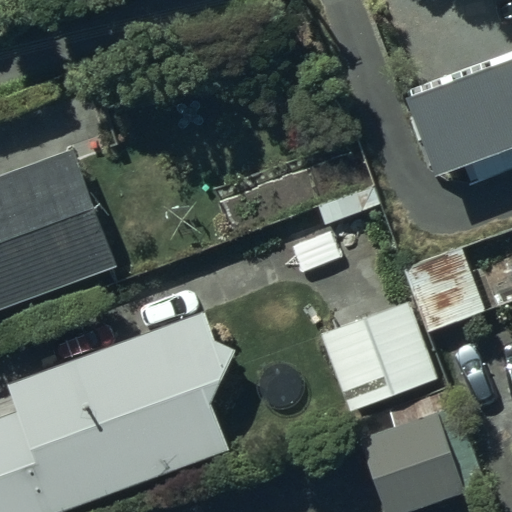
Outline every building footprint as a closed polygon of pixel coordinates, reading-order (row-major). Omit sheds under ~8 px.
[(511,50),(403,91),(434,174),(511,144),(511,50)] [(71,147),(0,173),(0,308),(116,266),(71,147)] [(410,296),(425,334),(488,309),(462,243),(399,268),(410,296)] [(425,334),(410,296),(319,332),(349,410),(441,374),(425,334)] [(0,411),(0,511),(52,511),(226,446),(209,402),(235,392),(203,308),(5,383),(14,406),(0,411)] [(359,437),(384,511),(405,511),(483,486),(449,388),(389,408),(394,425),(359,437)]
